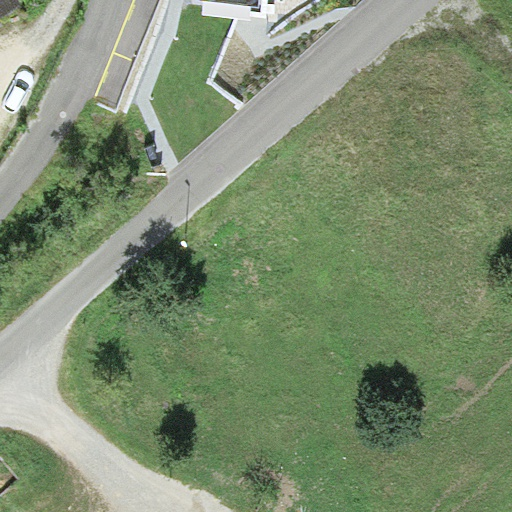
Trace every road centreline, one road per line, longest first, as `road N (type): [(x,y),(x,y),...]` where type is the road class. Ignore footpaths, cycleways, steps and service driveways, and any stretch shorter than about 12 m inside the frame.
road 1 (residential): [(0,360),(405,0)]
road 2 (residential): [(0,187),(64,93),(106,0)]
